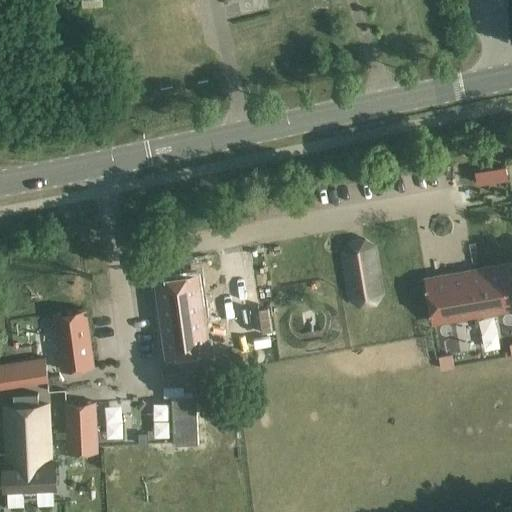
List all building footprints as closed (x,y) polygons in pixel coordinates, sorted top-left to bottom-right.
[(348,241),(341,251),(349,297),(359,304),(377,301),(384,291),(376,245),(366,238),(348,241)] [(511,279),(509,262),(424,276),(432,322),(511,307),(511,279)] [(209,351),(199,272),(156,278),(166,356),(209,351)] [(252,306),(254,328),(287,326),(286,304),(252,306)] [(86,309),(54,314),(61,370),(94,365),(86,309)] [(374,311),(296,326),(301,353),(379,338),(374,311)] [(455,366),(452,352),(439,355),(441,368),(455,366)] [(45,358),(0,364),(0,385),(48,378),(45,358)] [(55,459),(53,459),(50,402),(2,405),(5,462),(3,462),(4,490),(57,486),(55,459)] [(96,402),(66,404),(68,452),(98,451),(96,402)]
